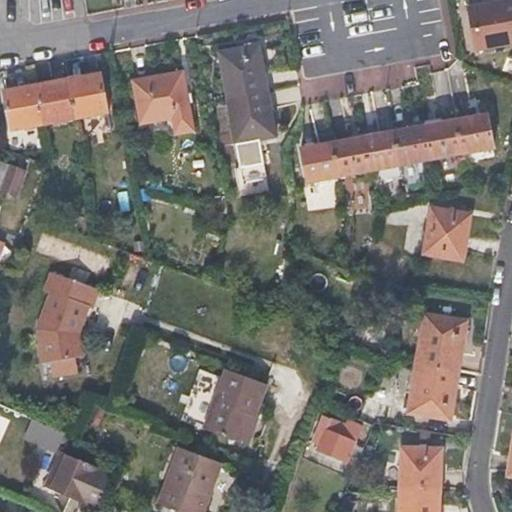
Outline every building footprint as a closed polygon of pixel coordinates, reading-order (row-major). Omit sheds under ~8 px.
[(511,41),(511,0),(497,0),(465,7),(473,48),(511,41)] [(260,44),(221,52),(237,144),(277,136),(260,44)] [(194,134),(184,72),(134,80),(141,122),(170,118),(173,137),(194,134)] [(101,74),(7,91),(14,130),(109,113),(101,74)] [(453,124),(459,158),(490,152),(485,119),(453,124)] [(428,164),(459,158),(453,124),(423,129),(428,164)] [(297,149),(303,181),(394,166),(407,129),(297,149)] [(396,170),(428,164),(423,129),(409,131),(396,170)] [(0,161),(0,189),(1,190),(1,192),(17,199),(28,174),(0,161)] [(472,265),(474,216),(435,214),(432,263),(472,265)] [(100,290),(52,272),(46,290),(53,294),(40,328),(45,360),(51,359),(78,355),(83,354),(79,333),(89,307),(94,309),(100,290)] [(409,411),(451,418),(466,322),(425,315),(409,411)] [(135,329),(129,355),(139,358),(146,332),(135,329)] [(80,370),(78,355),(51,359),(54,375),(80,370)] [(204,427),(242,440),(252,412),(255,413),(266,382),(225,367),(204,427)] [(376,424),(384,402),(368,396),(360,418),(376,424)] [(258,414),(252,412),(242,440),(248,443),(258,414)] [(347,429),(326,418),(315,440),(321,442),(318,450),(346,464),(346,463),(354,467),(361,451),(354,448),(363,431),(349,425),(347,429)] [(59,451),(66,431),(37,419),(29,439),(59,451)] [(193,511),(202,511),(209,495),(204,493),(216,460),(177,445),(157,499),(193,511)] [(442,511),(446,449),(405,447),(401,511),(442,511)] [(62,454),(49,487),(62,492),(71,496),(100,508),(112,475),(62,454)] [(221,462),(216,460),(204,493),(209,495),(221,462)] [(71,496),(62,492),(59,499),(68,503),(71,496)]
